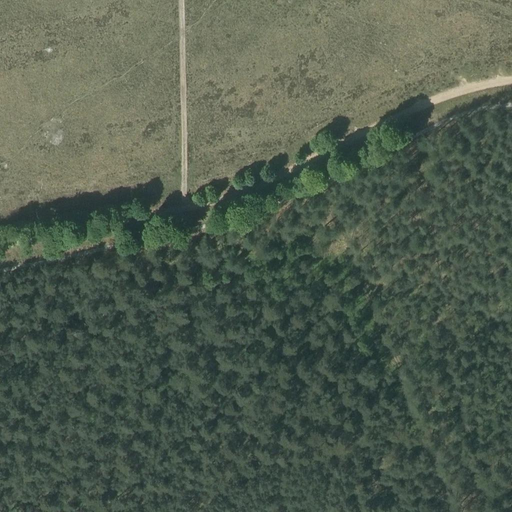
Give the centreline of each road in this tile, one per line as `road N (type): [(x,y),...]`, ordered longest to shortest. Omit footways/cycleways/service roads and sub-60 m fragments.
road 1 (track): [(0,247),(230,197),(312,158)]
road 2 (track): [(312,158),(471,86),(511,81)]
road 3 (track): [(185,209),(179,0)]
